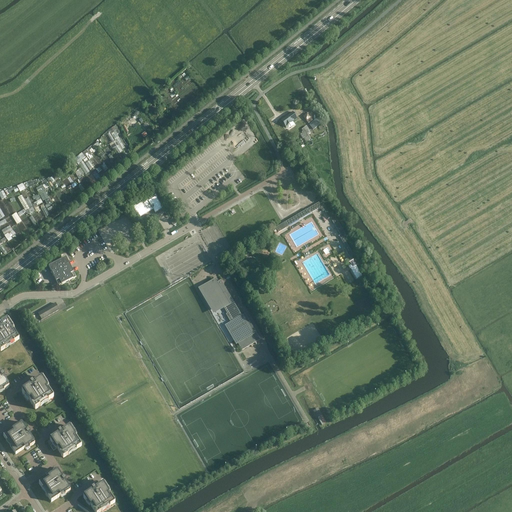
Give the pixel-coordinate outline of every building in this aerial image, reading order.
[(140,114),(137,111),(125,120),(127,123),(140,114)] [(292,112),(281,121),(285,127),(297,119),(292,112)] [(307,114),(302,117),(308,124),(313,121),(310,118),(312,117),(308,113),(307,114)] [(298,132),(304,128),(306,126),(305,124),(304,124),(301,120),(293,126),(298,132)] [(296,133),(291,125),(287,127),(293,135),(296,133)] [(307,126),(304,128),(301,130),(303,132),(301,133),(302,133),(300,134),(303,139),(304,139),(306,142),(311,140),(308,136),(307,135),(308,134),(311,132),(307,126)] [(115,140),(111,144),(114,149),(119,146),(115,140)] [(87,149),(83,152),(86,156),(89,160),(93,157),(87,149)] [(83,152),(75,159),(79,164),(83,162),(82,161),(83,160),(85,162),(88,160),(85,157),(86,156),(83,152)] [(22,184),(17,186),(20,192),(25,189),(23,184),(22,184)] [(45,190),(40,193),(43,201),(49,198),(45,190)] [(133,207),(139,218),(153,210),(155,213),(163,209),(157,199),(158,198),(155,194),(133,207)] [(40,199),(32,204),(34,208),(42,203),(40,199)] [(329,214),(321,201),(314,205),(296,216),(299,220),(320,208),(323,212),(324,211),(329,219),(331,219),(341,236),(339,237),(345,247),(344,248),(349,258),(344,261),(347,264),(353,260),(352,257),(354,256),(344,239),(347,238),(332,212),(329,214)] [(16,213),(12,216),(16,224),(21,221),(16,213)] [(296,216),(286,222),(289,227),(299,220),(296,216)] [(286,222),(275,228),(278,233),(289,227),(286,222)] [(66,258),(48,266),(58,286),(76,278),(66,258)] [(255,268),(260,273),(263,269),(258,264),(255,268)] [(201,288),(204,293),(205,294),(214,310),(220,306),(222,306),(223,308),(227,314),(226,315),(230,323),(225,326),(236,345),(238,344),(242,351),(256,342),(252,335),(253,335),(242,316),(241,317),(221,281),(216,283),(215,280),(201,288)] [(38,313),(41,320),(59,310),(55,303),(38,313)] [(0,326),(0,350),(0,351),(1,351),(6,348),(5,346),(13,341),(14,342),(19,339),(13,329),(13,330),(10,326),(12,325),(8,320),(0,325),(1,326),(0,326)] [(13,341),(5,346),(6,348),(1,351),(0,351),(0,350),(0,372),(0,373),(2,372),(5,377),(2,378),(3,379),(4,378),(9,387),(15,397),(22,392),(29,387),(28,386),(33,382),(34,385),(35,385),(34,383),(43,378),(19,339),(14,342),(13,341)] [(0,390),(3,389),(4,390),(9,387),(4,378),(1,380),(1,379),(5,377),(4,375),(5,375),(4,375),(1,372),(0,372),(0,390)] [(43,378),(34,383),(35,385),(34,385),(33,382),(28,386),(29,387),(22,392),(25,397),(26,396),(29,400),(35,409),(40,406),(39,405),(48,399),(49,401),(54,397),(48,388),(47,388),(45,384),(46,383),(43,378)] [(318,408),(313,411),(317,418),(322,415),(318,408)] [(26,429),(21,422),(11,428),(12,430),(3,436),(7,441),(8,440),(14,448),(12,449),(16,454),(29,445),(30,447),(35,443),(29,435),(28,436),(28,435),(31,433),(27,428),(26,429)] [(57,435),(47,442),(54,451),(57,449),(63,458),(68,454),(67,453),(76,448),(77,449),(82,446),(76,436),(75,436),(73,432),(74,431),(71,426),(62,432),(63,433),(62,433),(61,431),(56,434),(57,435)] [(55,468),(46,474),(48,478),(39,484),(42,489),(44,488),(49,496),(48,497),(51,502),(61,496),(65,493),(65,495),(71,491),(65,483),(64,483),(63,483),(66,481),(63,476),(61,477),(55,468)] [(104,483),(96,489),(97,490),(96,490),(94,487),(89,491),(90,492),(83,497),(87,502),(88,501),(91,505),(90,505),(94,511),(100,511),(102,511),(101,510),(109,504),(110,506),(115,502),(109,493),(106,489),(108,488),(104,483)] [(101,510),(102,511),(100,511),(121,511),(115,502),(110,506),(109,504),(101,510)]
